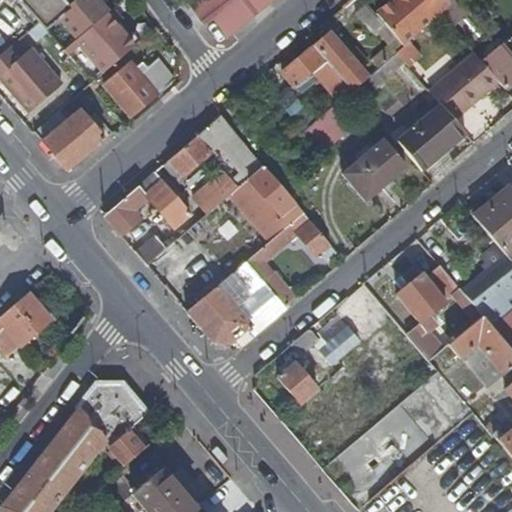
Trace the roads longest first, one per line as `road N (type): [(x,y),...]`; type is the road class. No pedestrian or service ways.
road 1 (residential): [(511,138),(207,392)]
road 2 (residential): [(214,80),(57,223)]
road 3 (residential): [(129,304),(0,468)]
road 4 (primary): [(207,392),(309,511)]
road 5 (residential): [(306,0),(214,80)]
